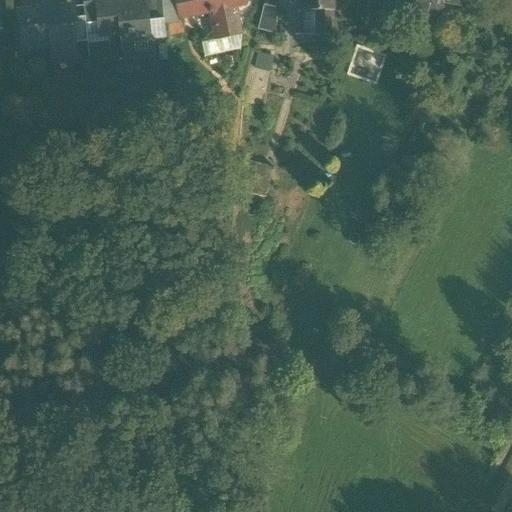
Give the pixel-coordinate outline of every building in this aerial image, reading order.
[(123,33),(126,57),(155,54),(153,42),(151,24),(148,0),(130,0),(99,3),(101,24),(103,35),(108,34),(123,33)] [(148,0),(151,24),(163,22),(160,0),(148,0)] [(175,0),(160,0),(163,22),(163,23),(181,20),(180,19),(175,0)] [(212,19),(217,38),(240,32),(234,6),(246,4),(245,0),(175,0),(180,19),(208,12),(209,19),(212,19)] [(331,12),(332,12),(332,0),(299,0),(299,9),(304,10),(315,10),(331,12)] [(408,0),(406,11),(438,18),(441,3),(458,7),(459,0),(408,0)] [(258,29),(275,34),(277,8),(264,5),(258,29)] [(48,47),(50,62),(75,60),(73,43),(70,16),(69,7),(16,12),(20,50),(48,47)] [(302,34),(314,35),(315,10),(304,10),(302,34)] [(314,35),(330,36),(332,12),(331,12),(315,10),(314,35)] [(70,16),(73,43),(86,42),(85,25),(84,15),(70,16)] [(151,24),(153,42),(165,41),(163,23),(163,22),(151,24)] [(109,43),(108,34),(103,35),(101,24),(85,25),(86,42),(87,45),(109,43)] [(240,32),(217,38),(217,42),(201,46),(204,60),(239,51),(240,32)] [(108,34),(109,43),(110,58),(126,57),(123,33),(108,34)] [(273,58),(257,54),(253,70),(268,74),(273,58)] [(443,84),(457,90),(467,69),(453,62),(443,84)] [(249,163),(242,193),(265,198),(272,169),(249,163)]
